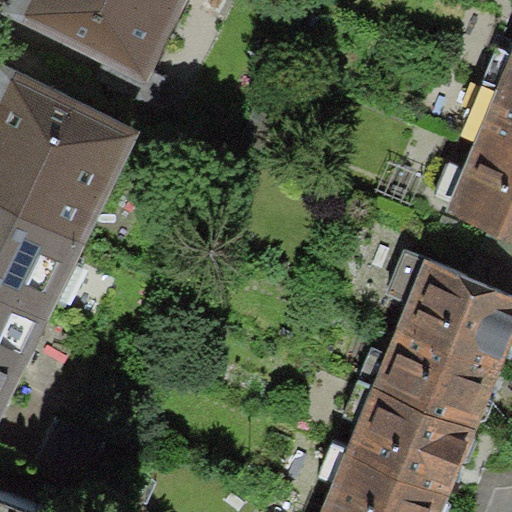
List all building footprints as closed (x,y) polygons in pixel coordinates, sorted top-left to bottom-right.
[(9,0),(111,49),(98,76),(153,103),(167,74),(143,63),(173,0),(9,0)] [(511,57),(501,84),(511,88),(511,57)] [(0,191),(74,228),(78,230),(129,125),(0,62),(0,191)] [(479,137),(511,151),(511,88),(501,84),(483,77),(471,105),(489,113),(479,137)] [(511,151),(479,137),(452,203),(511,227),(511,151)] [(0,287),(36,305),(74,228),(0,191),(0,287)] [(511,259),(479,246),(469,274),(406,248),(389,289),(412,298),(401,323),(496,362),(504,343),(507,335),(511,336),(511,259)] [(0,389),(40,307),(36,305),(0,287),(0,389)] [(493,398),(485,388),(489,378),(496,362),(401,323),(376,383),(471,422),(472,418),(485,416),(493,398)] [(468,457),(476,435),(469,426),(471,422),(376,383),(350,446),(444,486),(453,465),(456,458),(468,457)] [(30,465),(83,491),(105,439),(56,415),(30,465)] [(433,511),(444,486),(350,446),(324,508),(334,511),(433,511)] [(0,511),(39,511),(43,503),(0,486),(0,511)]
